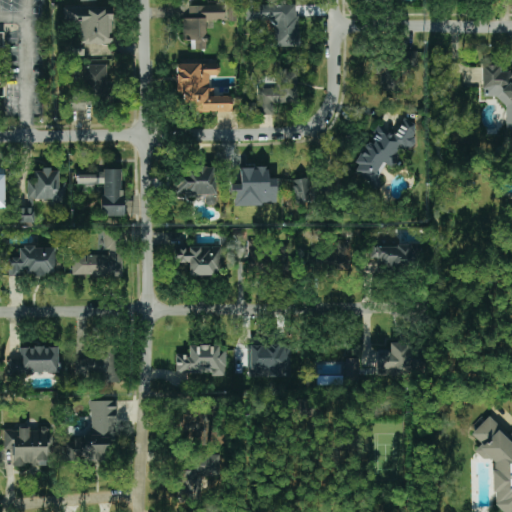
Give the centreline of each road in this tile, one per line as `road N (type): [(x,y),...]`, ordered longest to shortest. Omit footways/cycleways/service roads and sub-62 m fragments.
road 1 (residential): [(141,511),(150,311),(141,0)]
road 2 (residential): [(423,309),(0,312)]
road 3 (residential): [(270,134),(0,138)]
road 4 (residential): [(270,134),(326,118),(336,91),(334,0)]
road 5 (residential): [(511,26),(336,24)]
road 6 (residential): [(142,496),(0,505)]
